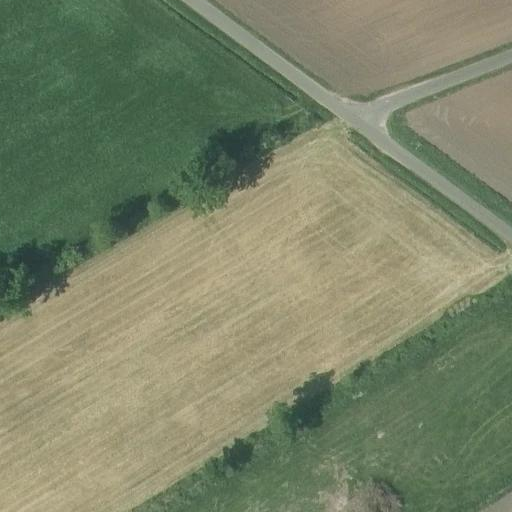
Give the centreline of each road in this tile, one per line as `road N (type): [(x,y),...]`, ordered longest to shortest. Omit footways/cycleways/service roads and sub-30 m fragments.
road 1 (unclassified): [(237,0),(380,106)]
road 2 (unclassified): [(380,106),(511,205)]
road 3 (unclassified): [(511,55),(380,106)]
